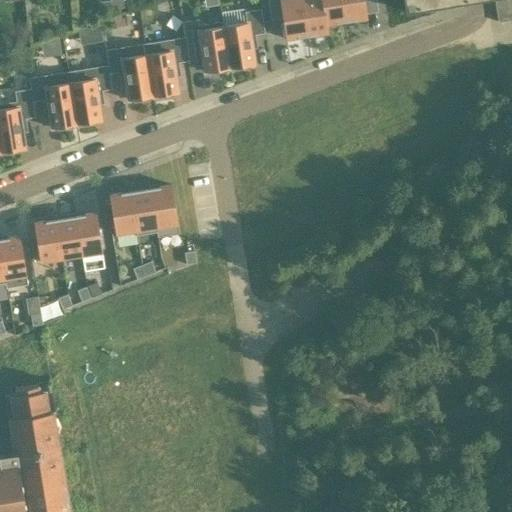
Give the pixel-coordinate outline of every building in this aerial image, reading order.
[(124,9),(123,0),(110,2),(100,3),(100,12),(124,9)] [(300,0),(267,0),(270,20),(282,18),(286,39),(306,35),(300,0)] [(300,0),(306,35),(327,32),(325,24),(322,1),(321,0),(300,0)] [(345,21),(342,0),(321,0),(322,1),(325,24),(345,21)] [(363,0),(342,0),(345,21),(366,18),(363,0)] [(402,0),(405,11),(461,2),(474,0),(402,0)] [(494,0),(498,22),(511,20),(507,0),(494,0)] [(264,33),(261,10),(260,10),(245,13),(246,23),(223,26),(223,27),(229,68),(234,67),(234,70),(249,68),(248,65),(254,64),(250,35),(264,33)] [(229,68),(223,27),(223,26),(223,21),(199,25),(198,20),(181,23),(183,38),(184,38),(185,46),(200,44),(203,64),(204,72),(210,71),(211,74),(225,72),(224,69),(229,68)] [(79,27),(82,43),(103,39),(100,23),(79,27)] [(175,77),(173,63),(178,63),(187,61),(188,61),(185,46),(184,38),(183,38),(144,44),(153,96),(157,95),(158,98),(172,96),(172,93),(177,92),(175,77)] [(123,71),(125,85),(128,100),(133,99),(134,102),(148,100),(148,96),(153,96),(144,44),(105,50),(107,66),(109,74),(118,72),(123,71)] [(96,92),(102,91),(111,89),(109,74),(107,66),(68,72),(76,124),(81,123),(81,126),(96,124),(95,121),(101,120),(99,105),(96,92)] [(30,89),(32,102),(42,100),(47,99),(49,113),(51,128),(57,127),(57,130),(72,128),(71,124),(76,124),(68,72),(28,78),(30,89)] [(20,120),(25,119),(35,117),(32,102),(30,89),(14,92),(16,102),(0,104),(0,151),(4,151),(5,154),(19,152),(19,149),(24,148),(22,133),(20,120)] [(171,185),(150,188),(158,237),(179,233),(171,185)] [(130,191),(137,235),(156,232),(157,237),(158,237),(150,188),(130,191)] [(136,235),(137,235),(130,191),(109,195),(115,234),(135,231),(136,235)] [(95,212),(75,216),(81,255),(102,252),(95,212)] [(75,216),(54,219),(61,258),(81,255),(75,216)] [(61,258),(54,219),(33,223),(40,262),(61,258)] [(400,228),(377,241),(386,257),(409,244),(400,228)] [(19,234),(0,236),(0,247),(6,283),(7,288),(27,285),(26,280),(19,234)] [(194,251),(184,253),(186,264),(196,263),(194,251)] [(142,265),(146,276),(155,272),(151,261),(142,265)] [(137,280),(146,276),(142,265),(132,269),(137,280)] [(88,286),(92,297),(102,294),(97,283),(88,286)] [(77,290),(81,302),(91,298),(86,287),(77,290)] [(58,298),(62,309),(72,306),(67,294),(58,298)] [(42,324),(40,312),(30,313),(32,325),(42,324)] [(69,511),(52,411),(47,380),(35,382),(35,383),(14,387),(15,390),(13,392),(4,394),(11,434),(0,436),(0,511),(69,511)]
